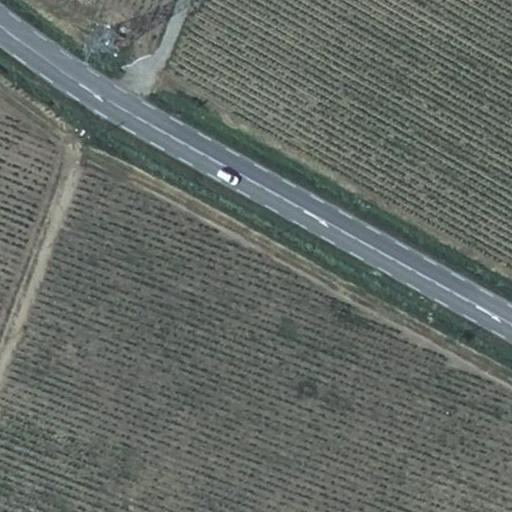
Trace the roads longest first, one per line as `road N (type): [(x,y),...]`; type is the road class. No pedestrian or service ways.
road 1 (secondary): [(0,25),(99,96),(511,326)]
road 2 (track): [(0,92),(80,151),(511,384)]
road 3 (track): [(0,373),(99,96)]
road 4 (track): [(174,0),(144,120)]
